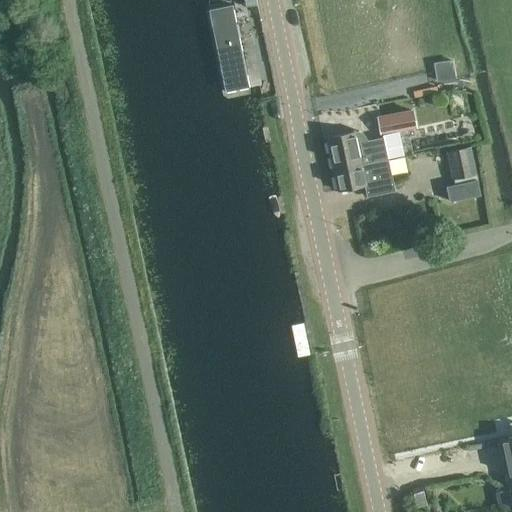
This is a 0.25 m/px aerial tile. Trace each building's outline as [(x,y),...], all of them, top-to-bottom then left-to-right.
[(216,104),(263,94),(241,0),(206,0),(195,3),(216,104)] [(436,64),(438,81),(457,78),(454,61),(436,64)] [(384,136),(369,139),(366,135),(363,132),(359,130),(355,131),(355,129),(354,129),(354,131),(328,136),(335,172),(388,161),(387,159),(406,155),(401,129),(415,126),(412,110),(380,117),(384,136)] [(469,148),(448,152),(453,179),(474,175),(469,148)] [(388,161),(335,172),(339,189),(365,184),(367,196),(394,190),(388,161)]
